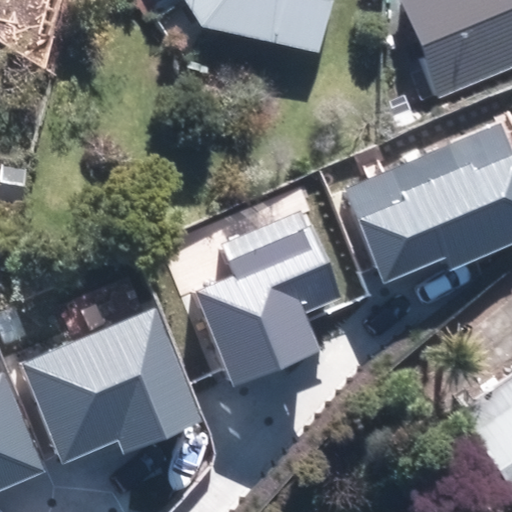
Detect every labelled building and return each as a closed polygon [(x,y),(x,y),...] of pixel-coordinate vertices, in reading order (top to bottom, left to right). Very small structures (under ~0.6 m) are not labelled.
[(329,0),(189,0),(204,25),(319,49),(329,0)] [(511,0),(379,0),(420,102),(511,66),(511,0)] [(345,187),(385,283),(445,258),(450,271),(511,245),(511,154),(500,124),(345,187)] [(194,291),(235,388),(322,352),(306,314),(342,299),(311,227),(309,227),(302,210),(221,244),(233,274),(194,291)] [(120,440),(125,454),(204,421),(156,307),(21,363),(64,464),(120,440)] [(511,367),(458,403),(511,486),(511,367)] [(0,491),(47,471),(4,371),(0,372),(0,491)]
